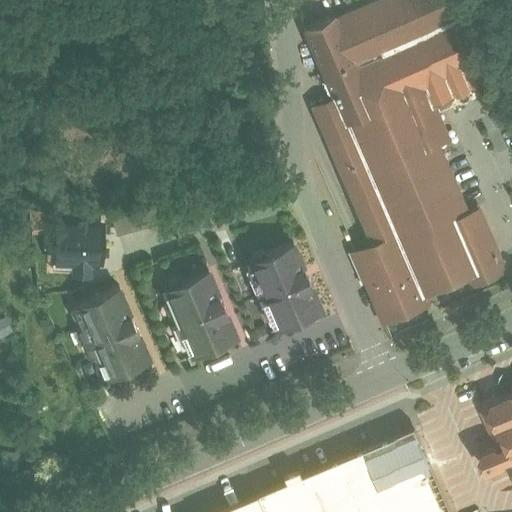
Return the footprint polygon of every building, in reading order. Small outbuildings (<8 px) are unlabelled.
[(466,0),(374,0),(337,17),(335,13),(304,26),(332,91),(345,121),(347,120),(427,86),(435,105),(496,79),(488,61),(492,59),(466,0)] [(427,86),(347,120),(360,149),(338,159),(374,241),(354,250),(385,323),(428,304),(422,291),(463,274),(469,286),(510,265),(482,200),(466,207),(437,141),(449,136),(435,105),(427,86)] [(332,91),(312,100),(338,159),(360,149),(347,120),(345,121),(332,91)] [(228,180),(113,211),(119,234),(234,202),(228,180)] [(66,226),(32,230),(39,294),(73,290),(66,226)] [(291,242),(266,253),(262,250),(253,253),(253,258),(250,260),(251,262),(264,291),(258,294),(258,295),(264,292),(277,322),(277,323),(278,325),(281,323),(285,326),(293,323),(294,318),(319,307),(319,308),(321,307),(320,305),(294,243),(293,241),(291,242)] [(206,269),(181,280),(177,277),(168,281),(168,286),(167,286),(167,285),(165,286),(166,289),(166,288),(179,319),(172,322),(172,323),(180,320),(193,350),(192,350),(193,352),(195,352),(195,351),(234,335),(236,334),(235,332),(224,307),(225,307),(224,305),(223,305),(220,298),(221,297),(220,296),(219,296),(209,270),(208,268),(206,269)] [(119,284),(73,303),(81,327),(93,355),(104,377),(150,357),(119,284)] [(511,393),(503,397),(503,396),(503,397),(496,394),(490,408),(491,408),(500,429),(504,431),(505,434),(504,434),(505,435),(506,435),(509,436),(511,442),(511,444),(511,445),(510,446),(511,449),(511,450),(510,454),(511,455),(511,393)] [(414,426),(211,511),(444,511),(427,470),(432,468),(414,426)]
